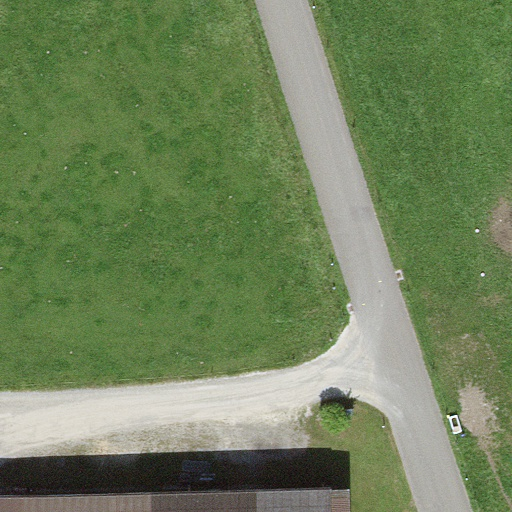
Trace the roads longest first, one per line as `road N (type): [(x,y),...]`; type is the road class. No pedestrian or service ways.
road 1 (tertiary): [(447,511),(288,0)]
road 2 (track): [(0,408),(409,384)]
